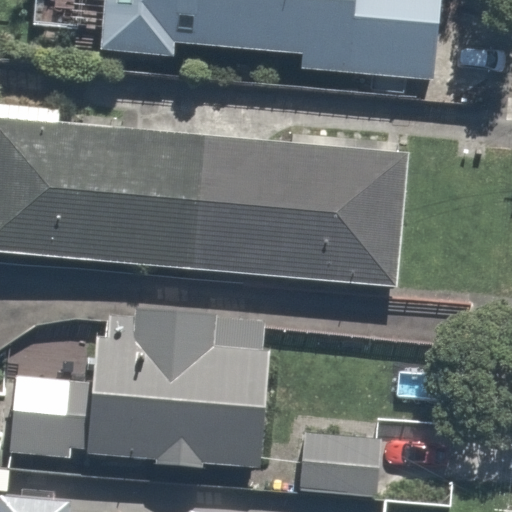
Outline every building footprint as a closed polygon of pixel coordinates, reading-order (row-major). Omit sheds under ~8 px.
[(93,0),(90,34),(424,68),(431,0),(93,0)] [(410,145),(0,106),(0,246),(396,285),(410,145)] [(17,363),(9,445),(252,467),(267,305),(91,289),(84,369),(17,363)] [(380,431),(296,421),(288,488),(372,498),(380,431)] [(65,511),(68,484),(0,478),(0,511),(241,511),(242,502),(191,497),(189,511),(65,511)]
